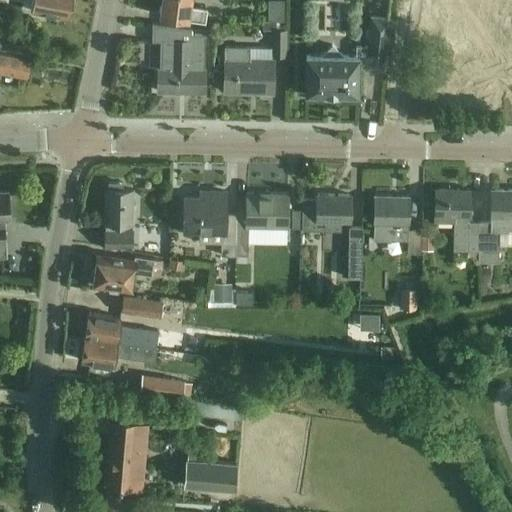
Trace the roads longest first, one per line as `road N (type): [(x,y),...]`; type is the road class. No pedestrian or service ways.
road 1 (residential): [(48,511),(46,403),(80,141)]
road 2 (residential): [(80,141),(389,147)]
road 3 (residential): [(389,147),(406,0)]
road 4 (residential): [(80,141),(105,0)]
road 5 (residential): [(389,147),(511,152)]
